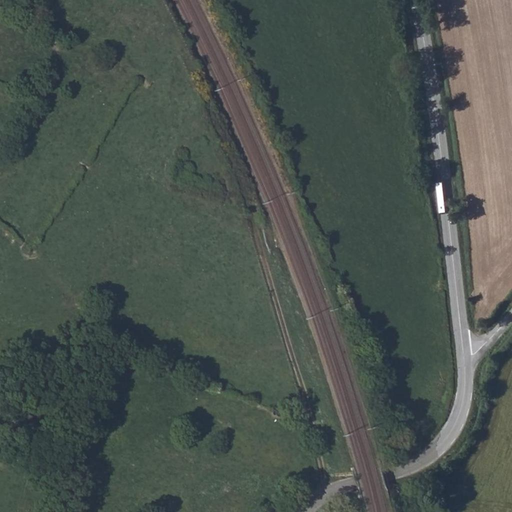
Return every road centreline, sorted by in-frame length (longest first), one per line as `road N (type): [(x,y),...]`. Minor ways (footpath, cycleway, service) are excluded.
road 1 (track): [(326,490),(238,175),(158,0)]
road 2 (secondary): [(417,0),(464,353)]
road 3 (secondary): [(464,353),(461,404),(437,444),(403,465),(326,490),(301,511)]
